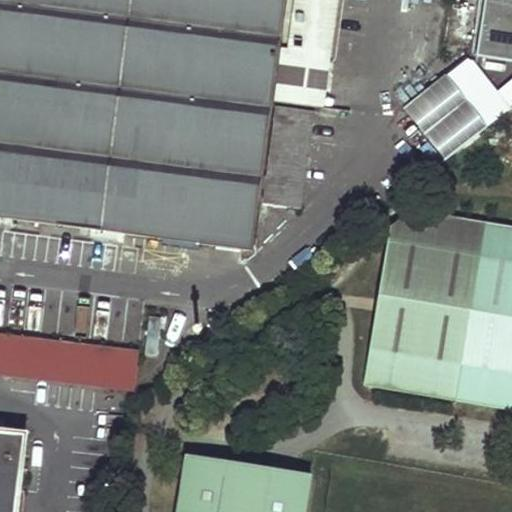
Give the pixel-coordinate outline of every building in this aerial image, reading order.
[(0,0),(0,217),(7,218),(2,257),(189,280),(194,242),(257,250),(263,203),(303,209),(315,112),(279,107),(269,179),(266,179),(276,102),(329,109),(335,64),(282,57),(284,39),(297,41),(296,48),(335,53),(342,13),(306,9),(307,6),(289,4),(289,0),(0,0)] [(511,0),(485,0),(477,58),(511,63),(511,0)] [(440,158),(511,108),(511,76),(493,89),(470,57),(402,104),(440,158)] [(413,212),(391,229),(366,388),(458,403),(487,223),(413,212)] [(0,335),(0,373),(138,390),(143,352),(0,335)] [(0,431),(0,511),(16,511),(25,434),(0,431)] [(306,511),(312,481),(187,459),(177,511),(306,511)]
